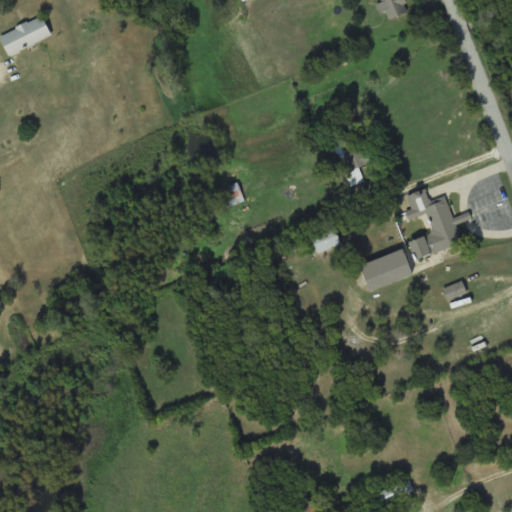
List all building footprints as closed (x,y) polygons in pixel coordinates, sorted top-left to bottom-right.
[(384,0),(385,2),(382,4),(389,20),(412,11),(407,0),(384,0)] [(54,36),(46,16),(1,34),(10,55),(54,36)] [(333,140),(348,169),(372,157),(358,128),(333,140)] [(247,201),(240,182),(217,190),(224,210),(247,201)] [(418,258),(463,244),(448,198),(432,204),(427,189),(408,195),(415,216),(429,211),(436,233),(412,241),(418,258)] [(319,254),(343,245),(336,226),(312,235),(319,254)] [(364,263),(372,289),(415,276),(407,250),(364,263)] [(445,287),(450,300),(469,293),(464,280),(445,287)] [(375,495),(381,507),(415,492),(409,480),(375,495)]
